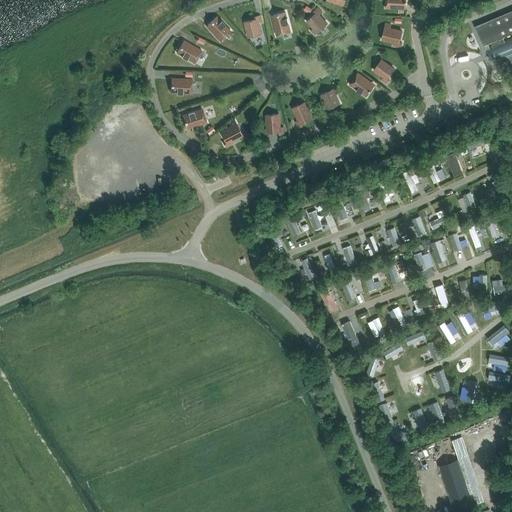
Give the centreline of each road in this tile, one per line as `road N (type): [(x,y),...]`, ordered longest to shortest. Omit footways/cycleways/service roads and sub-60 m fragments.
road 1 (unclassified): [(0,305),(130,259),(197,263),(258,288),(304,328),(328,365),(390,511)]
road 2 (unknown): [(511,250),(335,314)]
road 3 (unknown): [(511,318),(401,375)]
